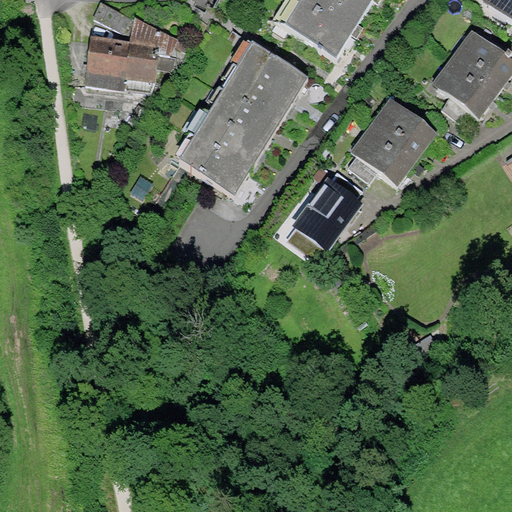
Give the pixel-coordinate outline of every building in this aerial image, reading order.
[(296,0),(283,20),(337,54),(371,0),(296,0)] [(511,0),(488,0),(483,7),(511,28),(511,0)] [(122,21),(101,11),(96,23),(117,32),(122,21)] [(128,50),(91,46),(86,91),(160,96),(160,63),(176,67),(183,51),(134,26),(128,50)] [(473,42),(454,67),(499,100),(511,81),(511,63),(508,61),(505,65),(473,42)] [(308,77),(253,43),(180,159),(234,193),(308,77)] [(499,100),(454,67),(436,92),(453,104),(444,116),(470,135),(478,124),(480,125),(499,100)] [(390,105),(371,133),(417,168),(438,141),(443,145),(452,133),(427,116),(419,127),(390,105)] [(417,168),(371,133),(351,160),(357,165),(351,172),(370,187),(377,178),(397,194),(417,168)] [(360,196),(339,181),(332,191),(326,187),(295,231),(329,255),(360,212),(353,206),(360,196)]
